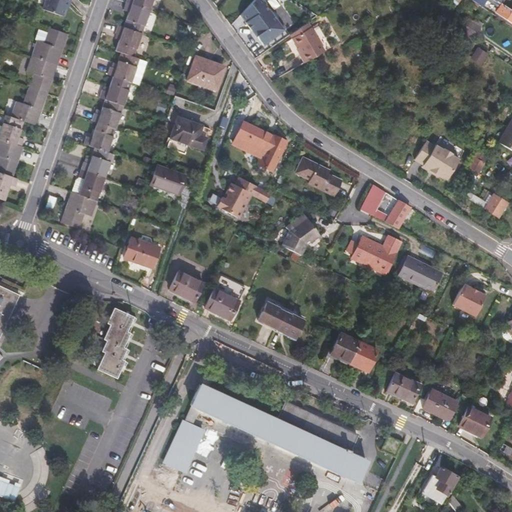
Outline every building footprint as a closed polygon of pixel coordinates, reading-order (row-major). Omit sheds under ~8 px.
[(63,20),(69,0),(47,0),(43,13),(63,20)] [(127,0),(126,6),(150,14),(154,0),(127,0)] [(280,32),(256,0),(251,0),(235,18),(247,35),(248,33),(252,38),(251,39),(257,48),(280,32)] [(469,13),(472,8),(475,10),(477,7),(477,5),(469,0),(467,0),(466,2),(469,3),(468,5),(465,3),(461,7),(469,13)] [(511,22),(511,11),(502,5),(494,0),(469,0),(477,5),(480,7),(484,0),(485,0),(497,8),(495,12),(511,22)] [(129,16),(124,30),(142,36),(150,14),(126,6),(124,14),(129,16)] [(480,27),(483,24),(475,18),(466,16),(463,21),(466,23),(468,20),(480,27)] [(480,27),(468,20),(466,23),(464,26),(466,27),(468,24),(479,31),(481,28),(480,27)] [(296,53),(301,63),(322,51),(305,22),(287,34),(297,52),(296,53)] [(462,34),(473,41),(479,31),(468,24),(466,27),(462,34)] [(194,36),(197,28),(188,25),(185,33),(194,36)] [(46,44),(50,33),(38,29),(34,40),(46,44)] [(116,54),(120,56),(134,61),(142,36),(124,30),(118,29),(116,37),(121,39),(116,54)] [(437,41),(443,34),(438,30),(433,36),(437,41)] [(39,44),(33,61),(58,69),(69,38),(51,31),(50,33),(46,44),(46,46),(39,44)] [(477,46),(470,57),(481,63),(488,52),(477,46)] [(108,77),(112,79),(131,85),(139,62),(134,61),(120,56),(115,71),(110,69),(108,77)] [(220,67),(195,57),(187,79),(215,90),(219,79),(216,78),(220,67)] [(34,80),(29,94),(47,100),(58,69),(33,61),(28,78),(34,80)] [(139,62),(131,85),(138,87),(145,64),(139,62)] [(99,102),(104,103),(123,109),(131,85),(112,79),(108,94),(102,93),(99,102)] [(174,95),(176,88),(168,86),(165,92),(174,95)] [(24,125),(37,129),(47,100),(29,94),(24,107),(17,105),(12,120),(24,125)] [(162,114),(166,105),(158,102),(155,110),(156,110),(155,112),(162,114)] [(92,124),(97,126),(115,131),(123,109),(104,103),(100,118),(95,116),(92,124)] [(200,126),(176,117),(168,137),(201,149),(204,138),(197,135),(200,126)] [(0,143),(21,150),(24,142),(19,140),(24,125),(12,120),(5,118),(2,126),(0,133),(0,143)] [(511,120),(498,144),(511,152),(511,120)] [(233,143),(251,153),(260,157),(257,164),(267,169),(265,173),(268,175),(285,141),(271,134),(271,136),(261,132),(242,123),(233,143)] [(84,147),(94,151),(107,155),(115,131),(97,126),(92,140),(87,139),(84,147)] [(157,142),(160,134),(154,132),(151,140),(157,142)] [(0,175),(13,180),(23,151),(21,150),(0,143),(0,175)] [(435,149),(427,143),(415,162),(423,167),(422,169),(438,180),(439,178),(446,182),(459,163),(451,158),(452,157),(444,152),(443,153),(436,148),(435,149)] [(478,174),(485,163),(484,162),(488,155),(479,150),(477,154),(468,168),(478,174)] [(89,166),(83,164),(80,172),(105,180),(113,157),(107,155),(94,151),(89,166)] [(148,165),(151,159),(143,156),(141,162),(148,165)] [(316,186),(315,189),(331,198),(339,183),(326,176),(327,173),(301,159),(293,174),(307,182),(316,186)] [(183,180),(154,169),(148,187),(176,198),(183,180)] [(76,183),(71,195),(97,204),(105,180),(80,172),(78,179),(84,182),(83,186),(76,183)] [(0,202),(5,205),(11,188),(16,190),(19,182),(13,180),(0,175),(0,202)] [(269,194),(237,177),(233,184),(231,183),(223,197),(221,196),(217,204),(239,216),(251,194),(265,202),(269,194)] [(141,187),(143,180),(138,178),(135,185),(141,187)] [(384,192),(371,183),(358,208),(373,216),(384,192)] [(474,201),(477,197),(459,185),(456,189),(474,201)] [(486,203),(477,197),(474,201),(497,216),(507,200),(493,192),(486,203)] [(97,204),(71,195),(61,225),(79,231),(84,216),(92,218),(97,204)] [(397,228),(409,206),(396,199),(394,205),(390,213),(385,210),(380,219),(397,228)] [(56,204),(50,202),(47,212),(53,214),(56,204)] [(389,202),(385,210),(390,213),(394,205),(389,202)] [(286,231),(278,247),(290,253),(298,256),(303,245),(316,235),(299,213),(282,226),(286,231)] [(157,247),(129,236),(122,256),(150,266),(157,247)] [(399,243),(386,236),(380,248),(359,238),(349,259),(383,276),(399,243)] [(438,275),(405,258),(396,277),(429,294),(438,275)] [(202,282),(177,270),(168,288),(194,300),(202,282)] [(244,285),(219,274),(205,306),(230,317),(244,285)] [(1,285),(18,292),(21,286),(4,278),(1,285)] [(484,294),(462,283),(452,303),(474,314),(484,294)] [(0,329),(13,296),(0,289),(0,329)] [(257,320),(275,329),(286,307),(276,302),(274,306),(265,302),(257,320)] [(130,320),(133,321),(134,317),(112,307),(106,321),(110,322),(103,336),(106,338),(100,353),(103,354),(97,369),(116,377),(121,367),(124,368),(125,364),(123,363),(119,361),(123,351),(127,353),(129,348),(125,346),(122,345),(126,335),(129,337),(131,332),(129,331),(126,329),(130,320)] [(286,307),(275,329),(293,338),(302,319),(294,315),(295,311),(286,307)] [(329,354),(348,363),(358,343),(339,334),(329,354)] [(358,343),(348,363),(366,371),(375,351),(358,343)] [(176,348),(171,345),(167,353),(173,356),(176,348)] [(119,361),(123,363),(127,353),(123,351),(119,361)] [(419,386),(395,373),(386,391),(410,404),(419,386)] [(276,419),(199,383),(189,404),(191,405),(183,421),(182,420),(163,462),(183,471),(201,430),(190,424),(197,408),(281,447),(356,481),(365,460),(348,452),(356,434),(283,402),(276,419)] [(449,385),(446,393),(453,396),(457,388),(449,385)] [(455,403),(431,390),(422,408),(446,420),(455,403)] [(489,419),(467,408),(458,427),(480,438),(489,419)] [(401,441),(387,435),(380,449),(394,455),(401,441)] [(511,449),(506,446),(503,452),(509,455),(511,449)] [(429,456),(421,451),(415,463),(423,467),(429,456)] [(431,474),(421,492),(439,503),(455,475),(438,467),(434,475),(431,474)] [(0,491),(17,497),(21,482),(0,475),(0,491)] [(439,503),(421,492),(418,496),(437,507),(439,503)] [(461,506),(452,494),(448,502),(455,511),(459,511),(463,509),(461,506)] [(181,511),(147,496),(140,511),(181,511)]
